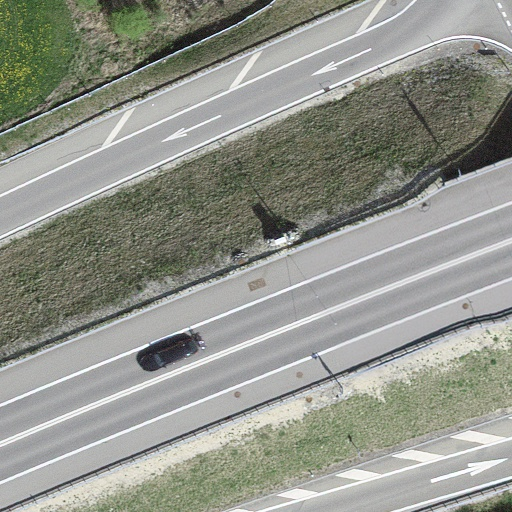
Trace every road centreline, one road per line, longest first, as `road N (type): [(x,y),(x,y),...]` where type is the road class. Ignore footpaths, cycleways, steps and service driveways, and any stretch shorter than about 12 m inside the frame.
road 1 (trunk): [(0,443),(511,241)]
road 2 (trunk): [(477,0),(0,215)]
road 3 (trunk): [(327,511),(511,457)]
